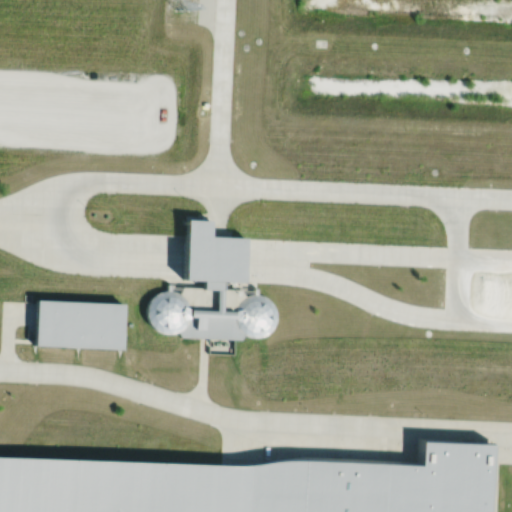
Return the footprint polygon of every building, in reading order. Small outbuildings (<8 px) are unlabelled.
[(187,215),(185,258),(185,270),(185,276),(202,276),(223,276),(244,277),(244,266),(245,249),(245,234),(217,234),(211,233),(211,215),(187,215)] [(202,286),(222,286),(223,276),(202,276),(202,286)] [(180,336),(204,337),(209,337),(235,338),(241,337),(247,336),(241,333),(237,328),(234,321),(234,314),(236,306),(241,300),(249,295),(244,287),(222,286),(202,286),(184,284),(179,292),(184,297),(188,303),(189,311),(188,319),(184,325),(179,330),(180,336)] [(167,289),(160,290),(152,294),(148,300),(145,309),(146,316),(148,322),(153,328),(159,331),(165,333),(172,332),(179,330),(184,325),(188,319),(189,311),(188,303),(184,297),(179,292),(174,290),(167,289)] [(255,294),(249,295),(241,300),(236,306),(234,314),(234,321),(237,328),(241,333),(247,336),(254,338),(260,338),(267,335),(272,331),(276,324),(278,316),(276,309),(273,302),(267,297),(262,295),(255,294)] [(38,297),(37,314),(35,344),(122,348),(123,302),(38,297)] [(0,511),(0,453),(235,466),(242,466),(266,461),(283,459),(296,459),(304,458),(420,464),(421,448),(422,438),(493,442),(493,451),(489,511),(0,511)]
